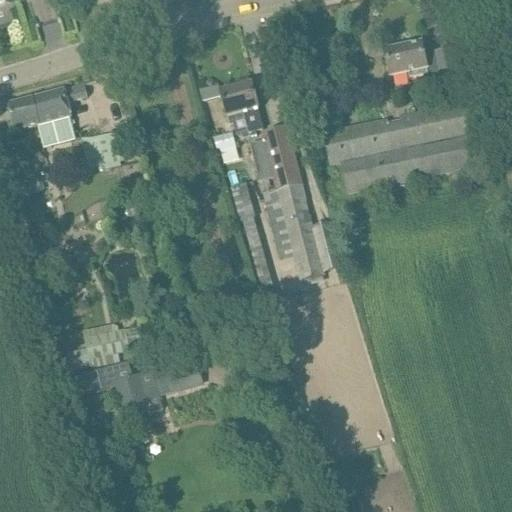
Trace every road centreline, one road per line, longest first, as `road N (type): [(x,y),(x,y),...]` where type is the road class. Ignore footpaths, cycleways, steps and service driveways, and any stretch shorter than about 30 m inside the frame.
road 1 (tertiary): [(0,75),(294,0)]
road 2 (track): [(511,135),(474,0)]
